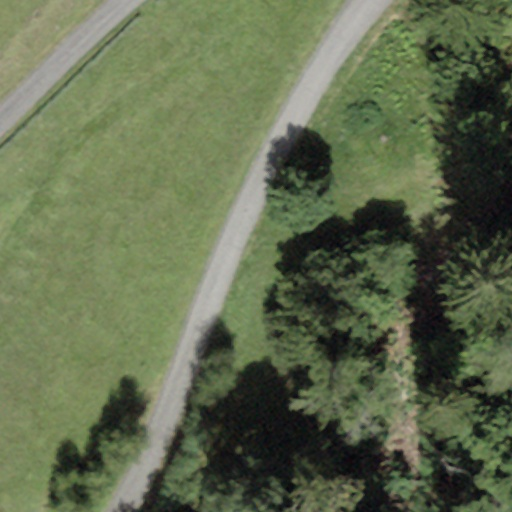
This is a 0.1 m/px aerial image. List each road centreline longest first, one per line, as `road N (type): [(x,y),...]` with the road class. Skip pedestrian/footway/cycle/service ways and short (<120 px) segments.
road 1 (track): [(386,0),(206,308),(131,511)]
road 2 (track): [(0,128),(134,0)]
